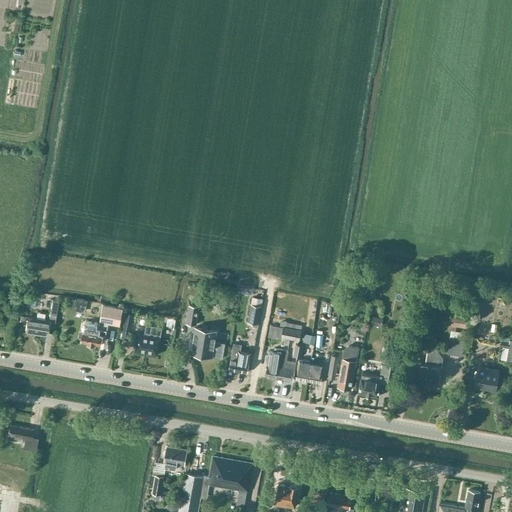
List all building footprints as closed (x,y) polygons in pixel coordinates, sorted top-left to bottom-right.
[(363,281),(362,286),(364,289),(368,290),(371,287),(372,282),(369,279),(366,279),(363,281)] [(252,296),(251,305),(261,306),(262,304),(263,298),(252,296)] [(54,328),(56,315),(58,300),(52,299),(49,314),(48,320),(27,316),(25,331),(33,332),(33,333),(46,335),(47,330),(49,330),(49,327),(54,328)] [(76,301),(75,311),(83,312),(85,302),(85,300),(81,300),(77,299),(76,301)] [(122,307),(103,304),(99,322),(119,325),(122,307)] [(199,305),(190,304),(187,321),(196,323),(199,306),(199,305)] [(251,305),(247,322),(253,323),(258,324),(261,306),(251,305)] [(123,328),(121,339),(129,340),(133,314),(125,313),(123,328)] [(383,318),(372,315),(370,324),(381,326),(383,318)] [(97,328),(97,325),(97,323),(86,321),(86,326),(84,326),(83,330),(82,339),(88,340),(88,341),(95,343),(95,341),(101,343),(102,337),(105,338),(107,330),(97,328)] [(157,355),(160,337),(162,327),(146,324),(144,334),(138,333),(135,351),(157,355)] [(217,330),(206,328),(195,326),(191,353),(213,357),(213,356),(222,358),(225,343),(215,342),(217,330)] [(290,339),(296,340),(299,341),(301,330),(283,326),(281,337),(284,338),(283,345),(289,346),(290,339)] [(316,335),(308,334),(306,343),(314,344),(316,335)] [(465,339),(457,338),(449,336),(446,354),(462,356),(465,339)] [(511,340),(510,340),(509,340),(510,338),(501,337),(500,346),(502,346),(500,359),(506,360),(511,360),(511,340)] [(251,354),(240,352),(241,345),(234,344),(229,369),(247,372),(251,354)] [(303,345),(299,344),(295,344),(293,356),(301,357),(303,345)] [(356,361),(359,347),(349,345),(343,349),(340,372),(337,386),(351,389),(356,361)] [(442,366),(443,358),(435,346),(430,345),(428,346),(425,363),(419,362),(420,357),(411,356),(407,378),(415,380),(414,382),(439,387),(441,377),(443,377),(443,374),(441,374),(442,366)] [(288,351),(284,350),(274,348),(273,351),(269,351),(267,363),(268,364),(266,376),(274,377),(278,358),(287,359),(288,351)] [(335,378),(339,356),(331,355),(330,366),(328,373),(328,377),(335,378)] [(287,360),(287,359),(278,358),(274,377),(292,381),(294,368),(295,369),(296,362),(287,360)] [(309,364),(310,364),(311,361),(299,359),(297,369),(295,380),(305,381),(309,364)] [(323,366),(310,364),(309,364),(305,381),(320,384),(322,372),(328,373),(330,366),(323,364),(323,366)] [(380,384),(387,385),(391,366),(382,364),(380,375),(362,372),(361,378),(358,393),(378,396),(380,384)] [(495,390),(499,370),(477,366),(474,387),(495,390)] [(234,374),(233,382),(227,381),(226,387),(242,389),(244,376),(234,374)] [(478,388),(477,395),(499,400),(501,392),(478,388)] [(32,437),(33,429),(10,424),(8,435),(22,438),(22,440),(24,441),(23,449),(35,451),(38,438),(32,437)] [(185,465),(184,465),(187,450),(167,447),(164,462),(165,463),(165,468),(175,469),(176,464),(185,466),(185,465)] [(203,476),(203,477),(202,485),(208,486),(209,484),(228,488),(233,460),(213,456),(209,477),(203,476)] [(249,489),(253,463),(233,460),(228,488),(239,490),(240,487),(249,489)] [(197,511),(202,485),(203,477),(185,474),(185,475),(184,475),(177,511),(197,511)] [(164,476),(159,475),(155,475),(152,493),(160,495),(164,476)] [(296,486),(294,486),(292,485),(291,486),(289,485),(289,486),(278,484),(275,504),(274,506),(273,511),(267,510),(266,511),(278,511),(279,506),(285,507),(286,506),(295,507),(298,487),(296,487),(296,486)] [(421,511),(425,491),(407,488),(402,511),(421,511)] [(476,511),(480,492),(468,490),(465,508),(439,504),(437,511),(476,511)] [(323,504),(325,494),(315,493),(314,502),(323,504)] [(352,511),(353,509),(349,509),(351,496),(330,493),(329,499),(327,499),(325,507),(325,511),(330,511),(334,511),(335,507),(341,508),(340,511),(352,511)]
